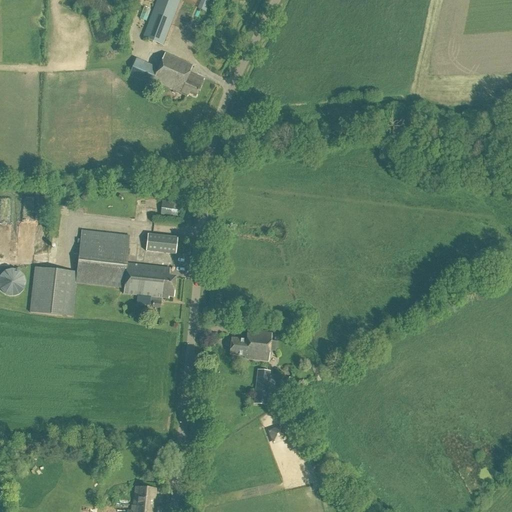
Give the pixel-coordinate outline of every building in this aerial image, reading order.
[(156,0),(142,39),(162,46),(179,0),(156,0)] [(206,13),(210,2),(205,0),(200,0),(197,9),(206,13)] [(147,26),(149,14),(142,12),(140,25),(147,26)] [(158,69),(152,83),(186,98),(188,94),(196,97),(203,80),(188,74),(192,66),(165,54),(158,69)] [(132,74),(142,78),(146,68),(136,64),(132,74)] [(0,216),(11,216),(10,200),(0,200),(0,216)] [(21,201),(21,224),(33,224),(34,201),(21,201)] [(147,236),(145,252),(175,255),(176,238),(147,236)] [(36,268),(31,314),(72,319),(76,284),(124,289),(123,295),(152,299),(151,309),(160,310),(161,300),(168,300),(168,299),(173,299),(175,280),(170,279),(171,270),(127,265),(129,245),(81,239),(77,273),(36,268)] [(191,258),(173,259),(174,267),(183,267),(183,270),(192,270),(191,258)] [(0,291),(5,296),(12,298),(18,296),(23,291),(25,284),(24,277),(18,272),(12,270),(4,272),(0,276),(0,291)] [(230,339),(228,356),(244,357),(243,360),(268,363),(269,351),(276,352),(277,343),(271,342),(272,334),(247,331),(246,340),(230,339)] [(253,405),(266,406),(267,393),(269,372),(257,370),(255,391),(253,405)] [(152,511),(154,491),(135,489),(133,508),(131,508),(130,511),(152,511)]
